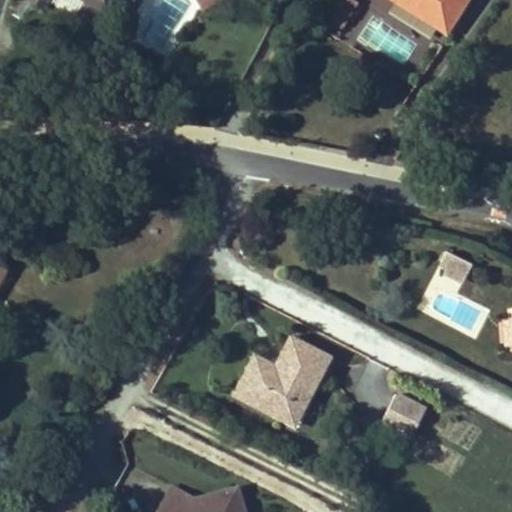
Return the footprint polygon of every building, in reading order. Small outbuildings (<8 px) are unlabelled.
[(161,0),(141,0),(153,7),(160,22),(171,15),(161,0)] [(161,0),(171,15),(182,8),(176,0),(161,0)] [(194,0),(212,12),(220,0),(194,0)] [(394,0),(437,28),(450,7),(458,12),(465,0),(394,0)] [(458,12),(450,7),(437,28),(445,33),(458,12)] [(471,268),(449,256),(440,273),(463,284),(471,268)] [(511,320),(496,321),(502,349),(511,354),(511,320)] [(290,336),(280,356),(286,360),(281,368),(273,370),(265,367),(268,361),(253,354),(241,378),(251,383),(244,398),(281,417),(290,401),(301,407),(328,356),(290,336)] [(276,365),(268,361),(265,367),(273,370),(281,368),(286,360),(280,356),(276,365)] [(244,398),(251,383),(241,378),(234,392),(244,398)] [(394,393),(378,428),(408,441),(424,406),(394,393)] [(301,407),(290,401),(281,417),(293,423),(301,407)] [(194,500),(193,497),(173,486),(164,502),(182,511),(195,511),(197,511),(194,500)] [(243,511),(237,488),(194,500),(197,511),(195,511),(182,511),(164,502),(158,511),(243,511)]
